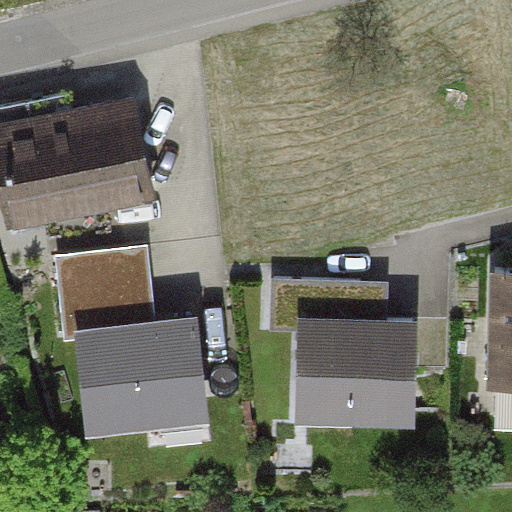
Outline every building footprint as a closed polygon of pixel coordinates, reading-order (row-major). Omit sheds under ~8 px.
[(0,122),(0,170),(11,227),(151,199),(131,97),(0,122)] [(67,307),(156,302),(152,240),(63,245),(67,307)] [(511,272),(492,272),(491,387),(511,386),(511,272)] [(420,319),(393,318),(393,279),(270,277),(269,336),(297,336),(296,419),(418,420),(420,319)] [(194,320),(85,331),(95,418),(163,411),(162,403),(202,399),(194,320)]
